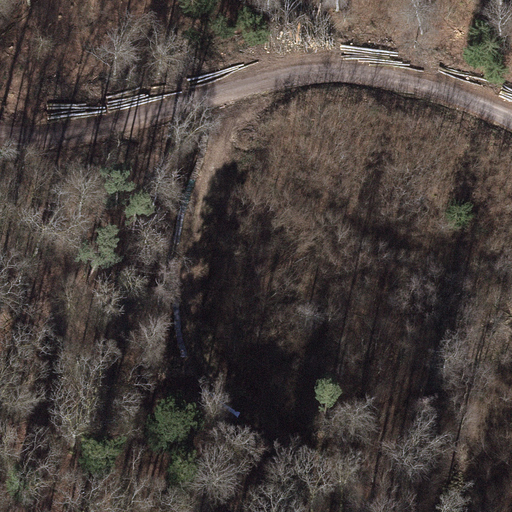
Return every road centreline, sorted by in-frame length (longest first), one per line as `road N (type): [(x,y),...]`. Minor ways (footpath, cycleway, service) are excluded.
road 1 (track): [(379,511),(200,373),(183,282),(205,185),(241,83)]
road 2 (track): [(511,113),(390,78),(321,75),(255,78),(166,108),(49,133),(0,127)]
